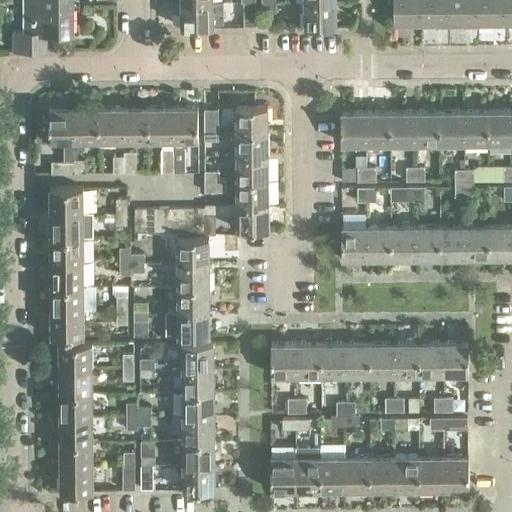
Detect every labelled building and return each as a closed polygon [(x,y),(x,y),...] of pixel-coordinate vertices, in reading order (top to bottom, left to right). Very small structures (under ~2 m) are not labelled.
[(72,0),(24,0),(25,32),(13,32),(13,50),(46,50),(46,32),(73,32),(72,0)] [(305,25),(337,25),(337,0),(305,0),(305,25)] [(423,22),(423,0),(393,0),(394,25),(410,25),(410,22),(423,22)] [(450,23),(450,0),(423,0),(423,22),(423,25),(438,25),(438,23),(450,23)] [(478,22),(478,0),(450,0),(450,23),(450,25),(466,25),(466,22),(478,22)] [(506,22),(506,0),(478,0),(478,22),(479,25),(494,25),(494,22),(506,22)] [(213,1),(181,1),(181,26),(213,26),(213,22),(223,22),(223,1),(213,1)] [(276,11),(276,1),(262,1),(262,10),(276,11)] [(244,25),(256,25),(256,2),(244,2),(244,25)] [(237,132),(268,131),(268,106),(237,107),(237,132)] [(75,159),(75,139),(74,107),(49,107),(49,121),(37,121),(37,141),(64,141),(64,161),(51,161),(51,173),(74,172),(75,159)] [(75,139),(99,139),(99,107),(74,107),(75,139)] [(99,139),(123,139),(123,107),(99,107),(99,139)] [(123,139),(148,139),(148,107),(123,107),(123,139)] [(173,171),(173,107),(148,107),(148,139),(161,139),(162,148),(161,148),(161,171),(173,171)] [(184,148),(184,139),(198,139),(198,107),(173,107),(173,171),(185,171),(185,148),(184,148)] [(205,132),(218,132),(218,109),(205,109),(205,132)] [(488,141),(511,140),(511,109),(488,110),(488,141)] [(342,141),(367,141),(367,110),(342,110),(342,141)] [(367,141),(391,141),(391,110),(367,110),(367,141)] [(391,141),(415,141),(415,110),(391,110),(391,141)] [(415,141),(440,141),(440,110),(415,110),(415,141)] [(440,141),(464,141),(464,110),(440,110),(440,141)] [(464,141),(488,141),(488,110),(464,110),(464,141)] [(237,156),(268,155),(268,131),(237,132),(237,156)] [(136,172),(136,151),(124,151),(124,156),(124,172),(136,172)] [(237,180),(268,180),(268,155),(237,156),(237,180)] [(113,172),(124,172),(124,156),(113,156),(113,172)] [(74,172),(86,172),(86,159),(75,159),(74,172)] [(489,180),(511,179),(511,165),(488,166),(489,180)] [(357,180),(367,180),(367,166),(357,167),(357,180)] [(367,180),(376,180),(376,166),(367,166),(367,180)] [(406,180),(416,180),(415,166),(406,166),(406,180)] [(416,180),(425,180),(425,166),(415,166),(416,180)] [(464,180),(473,180),(489,180),(488,166),(477,166),(473,169),(464,169),(464,180)] [(454,180),(464,180),(464,169),(454,170),(454,180)] [(205,180),(219,179),(219,170),(204,171),(205,180)] [(205,191),(226,191),(226,179),(219,179),(205,180),(205,191)] [(237,204),(268,204),(268,180),(237,180),(237,204)] [(455,198),(464,197),(464,180),(454,180),(455,198)] [(464,197),(474,197),(473,180),(464,180),(464,197)] [(504,200),(511,199),(511,185),(503,186),(504,200)] [(49,212),(83,212),(83,211),(83,186),(49,186),(49,212)] [(415,200),(425,200),(425,186),(415,187),(415,200)] [(367,201),(367,187),(357,187),(357,201),(367,201)] [(376,201),(376,187),(367,187),(367,201),(376,201)] [(391,201),(415,200),(415,187),(391,187),(391,201)] [(127,212),(127,198),(116,198),(116,212),(127,212)] [(205,213),(219,213),(219,204),(205,204),(205,207),(205,213)] [(268,229),(268,204),(237,204),(219,204),(219,213),(219,214),(237,214),(237,229),(268,229)] [(134,231),(148,231),(148,207),(134,207),(134,231)] [(148,231),(159,231),(159,207),(148,207),(148,231)] [(159,231),(172,231),(172,207),(159,207),(159,231)] [(172,231),(183,231),(183,207),(172,207),(172,231)] [(183,231),(194,231),(194,207),(183,207),(183,231)] [(194,231),(205,231),(205,213),(205,207),(194,207),(194,231)] [(83,212),(49,212),(50,235),(83,235),(93,235),(93,211),(83,211),(83,212)] [(127,225),(127,212),(116,212),(116,225),(127,225)] [(489,256),(511,256),(511,223),(489,224),(489,256)] [(342,257),(367,256),(367,224),(342,224),(342,257)] [(367,256),(391,256),(391,224),(367,224),(367,256)] [(391,256),(415,256),(415,224),(391,224),(391,256)] [(415,256),(440,256),(440,224),(415,224),(415,256)] [(440,256),(464,256),(464,224),(440,224),(440,256)] [(464,256),(489,256),(489,224),(464,224),(464,256)] [(50,235),(50,259),(83,259),(83,235),(50,235)] [(177,259),(209,259),(209,237),(177,237),(177,259)] [(118,258),(130,258),(130,251),(130,245),(118,245),(118,258)] [(130,259),(143,259),(143,251),(130,251),(130,258),(130,259)] [(119,272),(130,272),(130,269),(130,259),(130,258),(118,258),(119,272)] [(50,284),(83,284),(83,259),(50,259),(50,284)] [(130,269),(143,269),(143,259),(130,259),(130,269)] [(177,284),(209,284),(209,259),(177,259),(177,284)] [(50,310),(84,309),(83,284),(50,284),(50,310)] [(116,309),(127,309),(127,284),(112,284),(112,293),(116,296),(116,309)] [(177,310),(209,309),(209,284),(177,284),(177,310)] [(133,310),(147,310),(147,301),(133,301),(133,310)] [(50,335),(84,335),(84,309),(50,310),(50,335)] [(116,323),(127,323),(127,309),(116,309),(116,323)] [(166,335),(210,335),(209,309),(177,310),(165,310),(166,335)] [(147,319),(147,310),(133,310),(133,335),(148,335),(147,319)] [(59,366),(92,366),(92,340),(59,341),(59,366)] [(346,373),(370,373),(370,340),(345,341),(346,373)] [(370,373),(394,373),(394,340),(370,340),(370,373)] [(394,373),(419,373),(419,340),(394,340),(394,373)] [(419,373),(444,373),(444,340),(419,340),(419,373)] [(444,373),(469,373),(468,340),(444,340),(444,373)] [(182,367),(214,366),(214,341),(182,341),(182,367)] [(272,374),(297,374),(297,341),(272,341),(272,374)] [(297,374),(321,373),(321,341),(297,341),(297,374)] [(321,373),(346,373),(345,341),(321,341),(321,373)] [(123,365),(134,365),(133,352),(122,352),(123,365)] [(140,367),(154,367),(153,357),(139,357),(140,367)] [(123,379),(134,379),(134,365),(123,365),(123,379)] [(59,392),(93,391),(92,366),(59,366),(59,392)] [(182,387),(214,386),(214,366),(182,367),(182,387)] [(140,376),(154,376),(154,367),(140,367),(140,376)] [(183,412),(215,412),(214,386),(182,387),(183,412)] [(59,417),(93,417),(93,391),(59,392),(59,417)] [(395,410),(394,396),(385,396),(385,410),(395,410)] [(404,410),(404,396),(394,396),(395,410),(404,410)] [(419,396),(408,396),(408,411),(419,411),(419,396)] [(444,410),(444,396),(435,396),(434,410),(444,410)] [(453,410),(453,396),(444,396),(444,410),(453,410)] [(288,411),(297,411),(297,397),(288,397),(288,411)] [(297,411),(306,411),(306,397),(297,397),(297,411)] [(126,413),(137,413),(136,404),(136,399),(125,399),(126,413)] [(346,414),(346,400),(337,400),(337,414),(346,414)] [(355,414),(355,400),(346,400),(346,414),(355,414)] [(137,414),(151,414),(150,404),(136,404),(137,413),(137,414)] [(183,438),(215,437),(215,412),(183,412),(183,438)] [(137,423),(137,414),(137,413),(126,413),(126,428),(137,427),(137,423)] [(137,423),(151,423),(151,414),(137,414),(137,423)] [(346,414),(337,414),(333,414),(333,425),(346,425),(346,414)] [(359,425),(360,414),(355,414),(346,414),(346,425),(359,425)] [(395,428),(395,416),(382,416),(382,427),(395,428)] [(408,428),(408,416),(395,416),(395,428),(408,428)] [(444,427),(444,416),(430,416),(430,427),(444,427)] [(468,428),(468,416),(444,416),(444,427),(444,428),(468,428)] [(60,443),(93,442),(93,417),(59,417),(60,443)] [(296,428),(296,417),(283,417),(282,428),(296,428)] [(309,429),(309,417),(296,417),(296,428),(309,429)] [(183,463),(215,463),(215,437),(183,438),(183,463)] [(152,464),(155,464),(155,454),(155,439),(140,439),(140,464),(152,464)] [(60,464),(94,463),(93,442),(60,443),(60,464)] [(320,487),(347,487),(347,455),(346,443),(320,443),(320,445),(320,487)] [(296,487),(320,487),(320,445),(296,445),(296,455),(296,487)] [(124,464),(134,464),(134,451),(124,451),(124,464)] [(444,487),(469,486),(469,454),(444,455),(444,487)] [(271,488),(296,487),(296,455),(271,456),(271,488)] [(347,487),(371,487),(371,455),(347,455),(347,487)] [(371,487),(396,487),(395,455),(371,455),(371,487)] [(396,487),(420,487),(420,455),(395,455),(396,487)] [(420,487),(444,487),(444,455),(420,455),(420,487)] [(60,489),(94,489),(94,463),(60,464),(60,489)] [(183,489),(216,488),(215,463),(183,463),(183,489)] [(134,464),(124,464),(122,464),(122,488),(134,488),(134,464)] [(140,487),(152,487),(152,464),(140,464),(140,487)]
